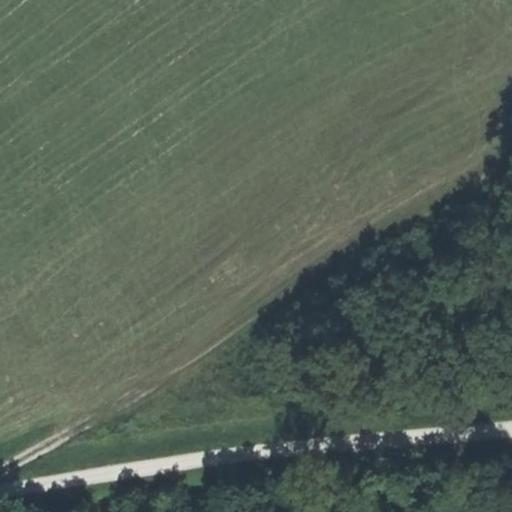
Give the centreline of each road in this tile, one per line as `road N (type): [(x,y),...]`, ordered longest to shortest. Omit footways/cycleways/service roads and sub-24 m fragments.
road 1 (track): [(511,165),(277,281),(205,367),(0,472)]
road 2 (track): [(511,427),(364,438),(0,492)]
